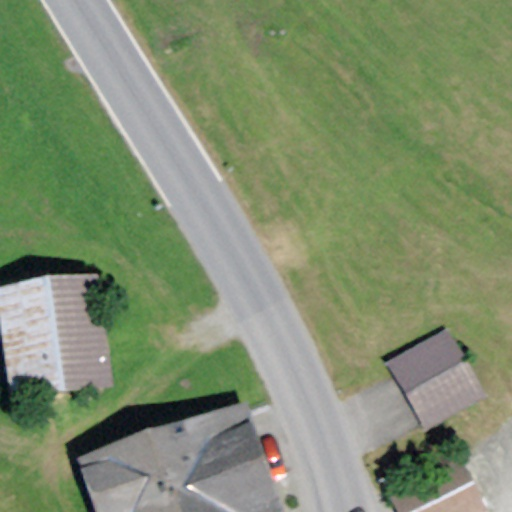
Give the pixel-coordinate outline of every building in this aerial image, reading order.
[(98,389),(84,298),(13,308),(26,400),(98,389)] [(400,371),(430,423),(474,398),(443,345),(400,371)] [(155,464),(171,511),(269,511),(236,416),(191,431),(198,450),(155,464)] [(171,511),(155,464),(138,470),(131,451),(87,466),(102,511),(171,511)] [(403,511),(483,511),(460,467),(397,498),(403,511)]
